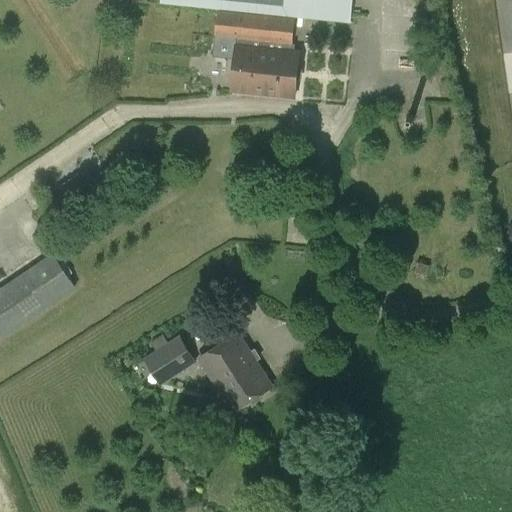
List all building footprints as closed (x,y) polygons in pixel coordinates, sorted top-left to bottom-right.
[(161,0),(161,1),(349,20),(351,0),(161,0)] [(511,0),(492,0),(511,66),(511,0)] [(295,44),(293,44),(296,18),(218,10),(213,56),(234,58),(231,89),(295,96),(300,51),(295,50),(295,44)] [(0,335),(2,338),(77,287),(56,251),(0,287),(0,335)] [(417,262),(414,273),(427,276),(430,266),(417,262)] [(233,410),(272,385),(238,333),(199,358),(233,410)] [(143,357),(161,385),(174,377),(197,361),(181,334),(168,342),(163,334),(152,342),(156,349),(143,357)]
